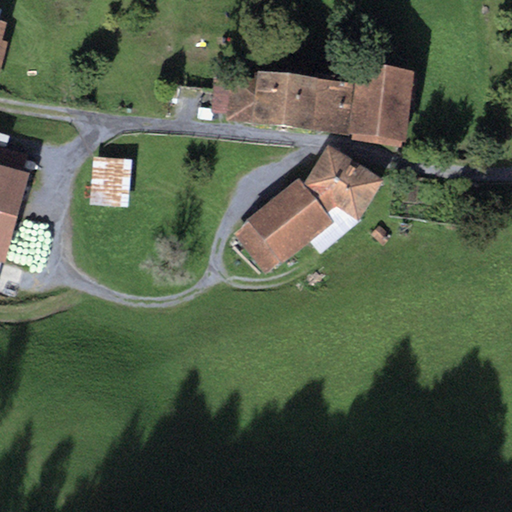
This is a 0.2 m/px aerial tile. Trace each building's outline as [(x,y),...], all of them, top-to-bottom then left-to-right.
[(414,74),(363,64),(352,139),(404,144),(409,111),(414,112),(419,79),(413,78),(414,74)] [(276,73),(257,71),(253,122),(350,137),(355,84),(334,81),(336,75),(314,73),(313,78),(300,77),(301,73),(277,69),(276,73)] [(237,81),(213,79),(211,116),(234,117),(237,81)] [(383,180),(328,146),(304,185),(299,179),(247,220),(254,229),(241,240),(266,272),(310,238),(320,250),(359,219),(383,180)] [(0,261),(6,263),(31,173),(24,171),(28,156),(0,147),(0,261)] [(132,161),(94,159),(91,204),(128,207),(132,161)] [(390,236),(379,227),(371,236),(383,246),(390,236)]
